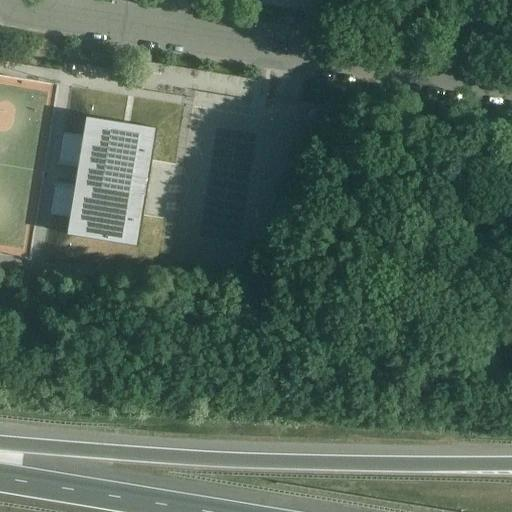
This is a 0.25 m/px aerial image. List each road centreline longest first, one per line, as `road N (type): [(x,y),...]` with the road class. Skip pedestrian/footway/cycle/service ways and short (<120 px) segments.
road 1 (residential): [(511,86),(4,0)]
road 2 (motorway): [(511,464),(218,460),(0,444)]
road 3 (motorway): [(198,511),(0,479)]
